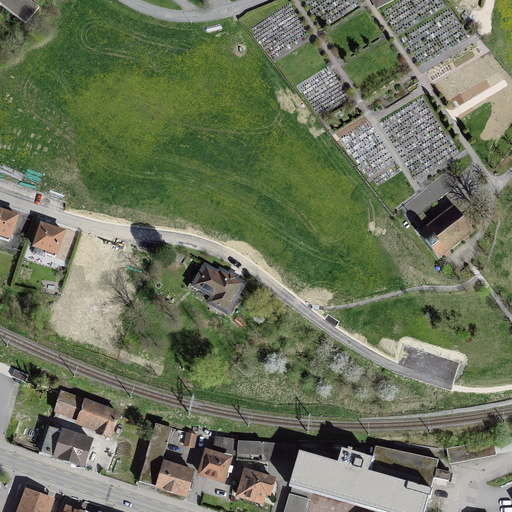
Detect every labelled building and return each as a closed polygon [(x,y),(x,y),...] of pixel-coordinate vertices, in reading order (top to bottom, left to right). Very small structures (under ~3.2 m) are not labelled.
[(0,0),(0,4),(2,2),(27,22),(39,8),(29,0),(0,0)] [(0,30),(0,51),(3,55),(18,44),(6,26),(0,30)] [(0,179),(66,202),(71,187),(0,161),(0,179)] [(413,219),(422,231),(430,225),(421,213),(449,191),(439,178),(399,209),(409,222),(413,219)] [(453,207),(430,225),(422,231),(419,234),(439,259),(473,232),(453,207)] [(0,211),(0,238),(9,242),(17,217),(0,211)] [(63,233),(42,226),(34,247),(46,251),(45,254),(55,257),(63,233)] [(216,307),(227,314),(239,294),(244,284),(220,270),(218,274),(205,266),(194,286),(220,301),(216,307)] [(79,421),(78,422),(99,430),(98,433),(98,434),(109,438),(118,415),(62,393),(55,412),(79,421)] [(190,480),(193,472),(165,464),(165,465),(161,463),(171,430),(156,425),(139,482),(185,497),(188,489),(191,490),(193,481),(190,480)] [(42,453),(83,466),(91,441),(50,428),(42,453)] [(194,447),(196,435),(183,432),(181,445),(192,448),(192,447),(194,447)] [(511,436),(493,440),(496,455),(511,452),(511,436)] [(449,464),(496,455),(493,440),(447,449),(449,464)] [(293,457),(296,445),(238,442),(238,441),(237,445),(238,445),(237,459),(269,461),(270,456),(293,457)] [(292,485),(311,490),(310,492),(378,511),(424,511),(428,498),(430,499),(432,491),(430,491),(434,480),(434,479),(448,482),(450,473),(436,470),(438,461),(376,447),(372,459),(352,453),(352,451),(348,450),(348,452),(341,450),(340,456),(337,455),(334,465),(300,456),(292,485)] [(207,453),(200,475),(222,481),(224,476),(228,478),(231,467),(227,466),(229,460),(207,453)] [(239,496),(261,503),(263,498),(266,499),(268,494),(271,494),(275,481),(259,476),(260,473),(257,472),(256,475),(246,472),(239,496)] [(304,511),(310,492),(311,490),(292,485),(284,511),(304,511)] [(27,492),(19,511),(47,511),(52,501),(27,492)]
